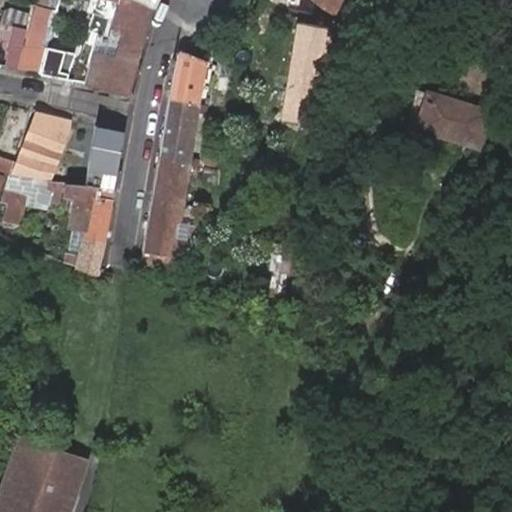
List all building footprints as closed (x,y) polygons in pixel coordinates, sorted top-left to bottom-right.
[(44,0),(43,5),(45,5),(43,12),(31,49),(27,48),(31,32),(6,26),(0,24),(0,65),(41,74),(48,48),(55,23),(57,16),(61,0),(44,0)] [(112,0),(136,9),(138,1),(135,0),(112,0)] [(158,10),(162,0),(139,0),(139,1),(158,10)] [(325,0),(322,5),(339,16),(345,0),(325,0)] [(136,95),(158,10),(139,1),(138,1),(136,9),(126,47),(102,42),(91,85),(136,95)] [(10,11),(6,26),(31,32),(35,18),(10,11)] [(64,18),(57,16),(55,23),(62,25),(64,18)] [(334,27),(305,20),(288,117),(314,121),(321,76),(334,27)] [(48,48),(41,74),(60,79),(66,53),(48,48)] [(203,105),(210,60),(187,53),(182,57),(175,100),(203,105)] [(406,111),(402,126),(406,128),(409,120),(478,140),(489,106),(425,87),(423,96),(416,94),(411,113),(406,111)] [(164,159),(194,164),(203,105),(175,100),(164,159)] [(37,119),(72,132),(76,122),(39,113),(37,119)] [(15,161),(12,171),(51,179),(54,179),(72,132),(37,119),(33,118),(15,161)] [(89,186),(117,191),(128,134),(99,128),(89,186)] [(0,168),(10,171),(12,171),(15,161),(0,157),(0,168)] [(187,206),(194,164),(164,159),(156,201),(187,206)] [(12,171),(10,171),(0,201),(5,202),(2,220),(22,223),(25,206),(45,210),(46,200),(51,179),(12,171)] [(46,200),(67,204),(71,183),(54,179),(51,179),(46,200)] [(72,267),(100,280),(117,191),(89,186),(71,183),(67,204),(71,204),(67,230),(80,232),(76,257),(73,257),(72,267)] [(146,254),(175,258),(179,259),(187,206),(156,201),(146,254)] [(297,246),(271,242),(267,267),(271,268),(268,290),(292,294),(295,273),(292,272),(297,246)] [(146,254),(144,265),(174,269),(175,258),(146,254)] [(74,511),(92,460),(26,438),(0,511),(74,511)]
